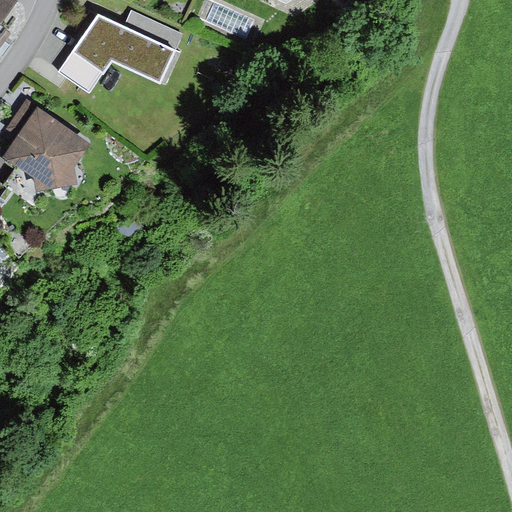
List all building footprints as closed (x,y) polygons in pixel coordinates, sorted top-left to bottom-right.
[(0,0),(0,27),(19,2),(15,0),(0,0)] [(98,16),(71,55),(102,77),(103,78),(112,65),(161,87),(175,53),(98,16)] [(0,27),(0,48),(11,34),(0,27)] [(102,77),(71,55),(58,73),(89,95),(102,77)] [(91,147),(27,101),(5,130),(18,138),(3,162),(16,169),(34,180),(37,194),(78,186),(74,171),(91,147)] [(34,180),(16,169),(3,186),(34,208),(37,194),(34,180)]
